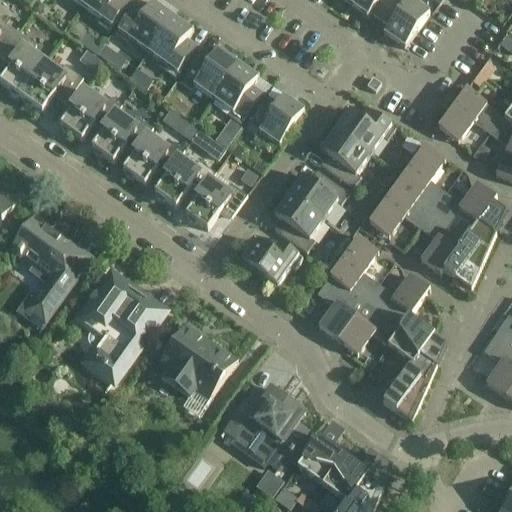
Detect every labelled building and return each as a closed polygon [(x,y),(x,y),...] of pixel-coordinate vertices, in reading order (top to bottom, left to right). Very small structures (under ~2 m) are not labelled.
[(68,0),(82,10),(88,0),(60,0),(61,0),(68,0)] [(88,0),(82,10),(100,23),(98,26),(109,35),(132,3),(127,0),(88,0)] [(380,23),(396,0),(352,0),(348,7),(367,20),(366,21),(367,22),(371,16),(380,23)] [(396,0),(380,23),(390,30),(384,39),(385,39),(385,38),(405,52),(430,16),(411,3),(413,0),(396,0)] [(435,0),(432,4),(439,9),(445,0),(435,0)] [(37,4),(32,12),(40,17),(45,9),(37,4)] [(148,56),(173,21),(155,7),(155,6),(154,5),(148,14),(138,7),(115,39),(127,47),(129,43),(148,56)] [(173,21),(148,56),(166,69),(163,73),(175,81),(197,50),(187,42),(194,34),(193,33),(192,34),(173,21)] [(0,55),(3,58),(19,36),(1,23),(0,23),(0,55)] [(17,100),(18,99),(21,101),(44,68),(32,59),(36,49),(19,36),(3,58),(14,66),(0,86),(10,93),(9,94),(13,98),(17,100)] [(500,49),(507,54),(511,47),(511,41),(507,38),(500,49)] [(95,45),(89,54),(97,59),(103,50),(95,45)] [(105,49),(98,59),(107,66),(114,56),(105,49)] [(213,103),(239,67),(220,54),(221,53),(220,52),(213,61),(203,54),(181,86),(192,94),(195,90),(213,103)] [(96,61),(88,71),(97,77),(104,67),(96,61)] [(480,76),(487,81),(495,71),(487,66),(480,76)] [(239,67),(213,103),(231,116),(229,120),(240,128),(263,96),(253,89),(259,80),(258,80),(257,81),(239,67)] [(31,110),(32,109),(42,116),(56,96),(68,104),(83,83),(65,70),(57,77),(44,68),(21,101),(24,103),(23,104),(27,108),(31,110)] [(472,86),(480,92),(487,81),(480,76),(472,86)] [(373,82),(367,90),(375,96),(381,88),(373,82)] [(438,133),(458,147),(473,127),(489,138),(503,120),(467,94),(438,133)] [(115,119),(122,110),(105,98),(96,105),(84,96),(60,129),(82,144),(96,125),(106,132),(115,119)] [(269,101),(246,132),(258,141),(260,137),(279,150),(305,114),(286,101),(286,100),(285,99),(279,108),(269,101)] [(335,135),(370,160),(384,142),(388,145),(396,133),(364,110),(357,120),(348,114),(347,115),(348,116),(335,135)] [(147,141),(153,132),(137,120),(128,128),(115,119),(106,132),(92,151),(113,167),(128,147),(137,154),(147,141)] [(503,120),(489,138),(508,152),(496,180),(511,186),(511,127),(505,122),(503,120)] [(197,127),(197,129),(197,131),(198,132),(199,133),(200,134),(202,133),(204,133),(206,131),(207,130),(207,127),(206,125),(204,124),(203,123),(201,123),(199,124),(198,125),(197,126),(197,127)] [(188,128),(181,138),(190,144),(197,134),(195,133),(188,128)] [(370,160),(335,135),(321,153),(320,153),(320,154),(328,160),(321,170),(353,193),(361,181),(357,179),(370,160)] [(221,137),(216,145),(227,153),(233,145),(221,137)] [(137,154),(123,174),(126,175),(125,177),(128,180),(133,182),(134,181),(145,189),(159,169),(169,176),(178,164),(185,155),(168,143),(159,150),(147,141),(137,154)] [(205,155),(219,165),(226,154),(213,145),(205,155)] [(233,145),(227,153),(238,161),(239,161),(244,153),(233,145)] [(445,165),(425,151),(397,189),(433,215),(446,197),(430,186),(445,165)] [(169,176),(155,196),(157,198),(156,199),(159,203),(164,205),(165,203),(176,211),(190,192),(200,199),(209,186),(210,186),(216,177),(199,165),(191,172),(178,164),(169,176)] [(248,173),(240,184),(251,191),(258,180),(248,173)] [(288,199),(324,225),(337,207),(341,210),(349,198),(318,175),(310,185),(302,179),(301,180),(302,181),(288,199)] [(200,199),(186,218),(188,220),(187,221),(191,225),(195,227),(196,226),(208,234),(222,214),(232,221),(247,200),(231,188),(222,195),(210,186),(209,186),(200,199)] [(493,207),(494,207),(497,203),(477,188),(462,209),(446,197),(433,215),(468,241),(493,207)] [(420,233),(433,215),(397,189),(369,228),(389,242),(404,222),(420,233)] [(0,224),(2,226),(15,207),(0,196),(0,224)] [(324,225),(288,199),(275,218),(274,217),(273,218),(282,225),(275,235),(307,258),(315,246),(311,243),(324,225)] [(360,203),(358,207),(370,216),(373,212),(360,203)] [(493,207),(468,241),(444,275),(444,276),(471,295),(506,216),(494,207),(493,207)] [(421,266),(441,280),(444,276),(444,275),(468,241),(433,215),(420,233),(436,245),(421,266)] [(35,221),(13,251),(36,268),(32,274),(47,286),(35,302),(31,299),(19,315),(41,330),(38,334),(39,335),(87,268),(92,262),(74,249),(35,221)] [(255,246),(242,265),(277,291),(291,272),(295,274),(303,263),(271,240),(264,250),(255,244),(254,245),(255,246)] [(366,307),(379,289),(364,278),(379,257),(359,243),(330,281),(366,307)] [(92,302),(93,307),(81,323),(106,341),(96,355),(95,358),(95,361),(97,364),(98,366),(117,379),(143,343),(148,342),(165,318),(164,313),(114,278),(109,279),(92,302)] [(430,295),(410,280),(395,301),(379,289),(366,307),(401,333),(409,321),(410,322),(430,295)] [(334,311),(319,332),(338,346),(366,307),(330,281),(317,299),(334,311)] [(366,307),(338,346),(358,360),(373,339),(388,351),(401,333),(366,307)] [(496,338),(511,348),(511,321),(509,320),(496,338)] [(401,333),(388,351),(412,368),(413,369),(434,340),(410,322),(409,321),(401,333)] [(170,369),(161,382),(190,402),(184,410),(199,421),(238,366),(208,345),(187,329),(182,336),(162,364),(170,369)] [(511,394),(511,348),(496,338),(484,357),(501,368),(487,389),(506,403),(511,394)] [(412,428),(447,349),(434,340),(413,369),(412,368),(400,386),(384,408),(412,428)] [(368,361),(364,367),(372,372),(376,366),(368,361)] [(384,408),(400,386),(390,378),(373,400),(384,408)] [(254,395),(225,435),(235,443),(231,448),(265,473),(269,467),(279,475),(308,434),(298,427),(305,417),(271,392),(264,402),(254,395)] [(323,490),(344,461),(319,442),(307,459),(298,471),(323,490)] [(299,453),(290,466),(298,471),(307,459),(300,454),(299,453)] [(323,490),(347,507),(369,478),(368,478),(344,461),(323,490)] [(347,507),(343,511),(375,511),(393,472),(380,462),(368,478),(369,478),(347,507)] [(276,481),(270,489),(278,495),(284,487),(276,481)] [(304,511),(306,511),(312,505),(301,498),(296,506),(304,511)] [(511,511),(511,500),(503,511),(511,511)]
